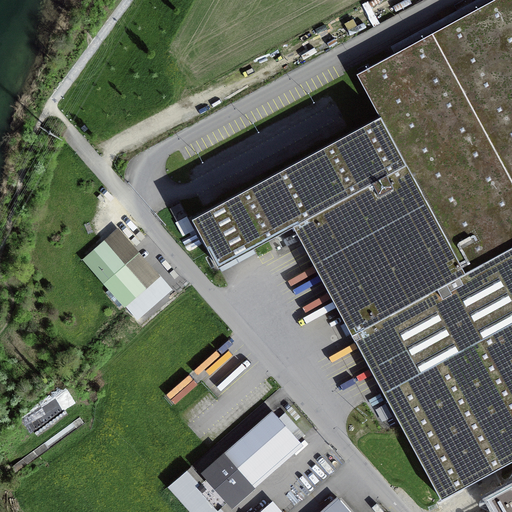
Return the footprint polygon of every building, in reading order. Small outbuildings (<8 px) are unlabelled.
[(511,0),(493,0),(356,74),(379,117),(191,218),(217,266),(293,226),(303,244),(301,245),(336,310),(338,309),(349,329),(354,339),(352,340),(378,388),(380,387),(441,500),(511,462),(511,0)] [(179,204),(169,209),(176,221),(186,216),(179,204)] [(88,258),(127,301),(155,276),(117,233),(88,258)] [(285,413),(279,418),(273,411),(203,471),(232,505),(302,445),(298,440),(304,434),(285,413)] [(84,422),(80,416),(11,467),(15,473),(51,446),(84,422)] [(190,466),(168,485),(191,511),(230,511),(224,505),(202,479),(190,466)] [(285,511),(273,498),(256,511),(285,511)] [(352,511),(341,499),(326,511),(352,511)]
